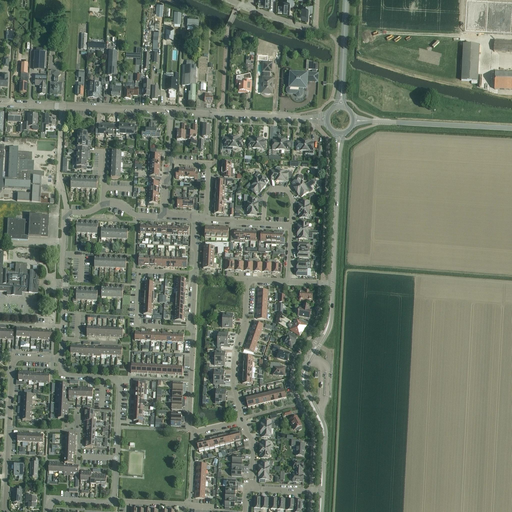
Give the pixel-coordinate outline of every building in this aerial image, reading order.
[(283,1),(283,6),(279,6),(278,12),(288,13),(288,11),(290,11),(290,6),(293,6),(293,0),(287,0),(288,1),(283,1)] [(511,3),(466,1),(465,31),(511,33),(511,3)] [(301,13),(300,19),(307,19),(307,18),(308,18),(309,12),(312,12),(313,5),(307,5),(306,8),(302,8),(302,13),(301,13)] [(199,18),(187,18),(187,25),(198,26),(199,18)] [(511,41),(494,41),(493,51),(511,52),(511,41)] [(463,44),(461,81),(478,81),(480,45),(463,44)] [(45,52),(43,52),(44,49),(36,48),(36,52),(34,52),(33,70),(44,71),(45,52)] [(110,51),(109,70),(109,76),(116,76),(116,70),(117,52),(110,51)] [(183,66),(182,86),(191,86),(191,93),(189,93),(189,102),(195,102),(196,66),(194,66),(194,61),(186,60),(186,66),(183,66)] [(306,61),(306,70),(312,70),(312,74),(316,74),(316,70),(318,71),(318,64),(306,61)] [(21,74),(21,80),(20,81),(20,82),(21,83),(20,83),(20,93),(27,94),(27,84),(29,84),(29,74),(27,74),(28,64),(21,63),(21,74)] [(263,94),(264,94),(265,95),(266,95),(267,95),(268,95),(269,95),(270,95),(270,94),(272,94),(273,79),(270,79),(270,72),(272,72),(272,63),(264,63),(263,72),(264,72),(263,78),(262,94),(263,94)] [(50,83),(50,95),(53,95),(53,96),(57,96),(57,95),(61,95),(62,83),(58,83),(58,77),(60,75),(58,72),(56,72),(56,71),(52,71),(51,71),(51,77),(53,75),(54,77),(54,83),(50,83)] [(494,90),(511,90),(511,72),(495,72),(494,90)] [(291,74),(290,88),(289,88),(288,88),(288,89),(287,89),(287,90),(287,91),(287,92),(287,93),(288,93),(289,93),(289,94),(296,94),(296,95),(297,96),(297,97),(298,97),(299,97),(300,97),(301,97),(301,96),(302,96),(302,95),(302,94),(302,89),(306,89),(306,81),(317,81),(317,74),(316,74),(312,74),(304,73),(304,74),(291,74)] [(238,80),(237,84),(240,84),(240,85),(240,86),(239,86),(239,87),(239,92),(247,92),(251,92),(251,87),(251,82),(250,82),(249,80),(252,79),(250,74),(243,75),(243,77),(238,78),(238,80)] [(46,76),(35,76),(35,86),(39,86),(39,94),(45,95),(46,76)] [(167,78),(166,89),(169,89),(170,89),(170,93),(169,93),(169,100),(176,101),(176,93),(176,89),(177,78),(176,78),(167,78)] [(85,86),(85,91),(88,91),(88,97),(97,98),(97,94),(100,94),(100,83),(89,83),(89,86),(85,86)] [(124,88),(124,99),(130,99),(130,96),(138,96),(138,89),(135,88),(136,84),(125,83),(125,88),(124,88)] [(111,92),(111,93),(111,97),(116,97),(117,98),(118,98),(119,97),(120,97),(120,92),(120,87),(111,87),(110,92),(111,92)] [(152,88),(152,100),(158,100),(158,97),(160,97),(160,92),(158,91),(158,88),(152,88)] [(204,102),(213,103),(213,97),(213,95),(209,95),(209,94),(205,94),(204,102)] [(20,114),(8,113),(7,122),(19,122),(20,114)] [(29,126),(32,126),(33,126),(32,129),(35,131),(36,130),(37,130),(38,130),(38,129),(38,128),(37,126),(36,126),(37,115),(27,114),(27,123),(23,123),(23,130),(28,131),(29,126)] [(40,138),(44,138),(45,127),(48,127),(51,127),(51,126),(55,126),(55,117),(48,116),(48,115),(44,115),(44,124),(41,124),(40,138)] [(104,135),(106,135),(106,124),(102,123),(102,126),(100,126),(100,125),(96,124),(96,125),(95,125),(95,137),(99,137),(99,135),(104,136),(104,135)] [(106,124),(106,135),(107,135),(107,136),(113,136),(112,137),(116,137),(116,124),(113,124),(113,126),(111,126),(111,124),(110,124),(106,124)] [(116,124),(116,137),(121,138),(121,135),(126,135),(126,125),(116,124)] [(176,140),(185,141),(186,132),(186,124),(182,124),(181,131),(177,131),(176,140)] [(126,125),(126,135),(131,135),(131,138),(132,138),(136,138),(137,126),(134,126),(134,125),(126,125)] [(186,132),(185,141),(190,141),(189,145),(197,145),(197,142),(196,142),(196,137),(197,137),(197,125),(193,125),(192,132),(186,132)] [(142,130),(141,137),(144,137),(145,137),(151,138),(152,131),(152,128),(149,128),(148,128),(146,128),(146,130),(145,130),(142,130)] [(152,131),(151,138),(156,138),(157,138),(160,138),(161,131),(158,131),(157,131),(157,129),(154,128),(152,128),(152,131)] [(78,133),(77,141),(85,142),(85,139),(90,139),(88,139),(88,134),(88,131),(78,130),(78,133)] [(233,151),(233,148),(233,137),(228,137),(227,138),(225,138),(225,139),(223,138),(222,142),(222,150),(233,151)] [(233,137),(233,148),(241,148),(242,139),(240,139),(240,138),(233,137)] [(248,149),(257,149),(257,138),(252,138),(252,139),(249,139),(248,149)] [(257,138),(257,149),(265,150),(266,140),(264,140),(264,139),(257,138)] [(77,147),(77,150),(87,151),(88,148),(90,148),(91,148),(91,142),(89,141),(89,139),(90,139),(85,139),(85,142),(77,141),(77,147)] [(272,150),(281,150),(281,141),(281,140),(275,139),(275,141),(273,140),(272,150)] [(281,141),(281,150),(289,151),(290,141),(287,141),(288,140),(281,140),(281,141)] [(297,148),(296,151),(305,151),(305,142),(305,141),(301,141),(301,142),(299,142),(297,142),(297,148)] [(305,142),(305,151),(305,152),(305,154),(313,155),(313,152),(314,152),(314,142),(312,142),(309,142),(309,141),(305,141),(305,142)] [(2,178),(4,145),(0,145),(0,191),(1,192),(2,189),(4,189),(29,191),(29,194),(17,193),(17,201),(40,203),(41,177),(43,177),(44,172),(32,172),(33,162),(31,161),(32,153),(17,152),(18,148),(9,147),(8,178),(2,178)] [(77,153),(76,159),(79,159),(84,160),(84,162),(88,162),(88,160),(90,160),(90,154),(87,154),(87,151),(77,150),(77,153)] [(149,156),(148,160),(160,161),(160,155),(156,155),(156,152),(153,152),(150,152),(150,155),(149,156)] [(76,167),(76,170),(86,170),(86,167),(87,162),(88,162),(84,162),(84,160),(79,159),(76,159),(76,167)] [(222,163),(222,169),(231,169),(231,163),(231,160),(225,160),(225,163),(222,163)] [(272,180),(274,180),(274,181),(280,181),(280,172),(280,167),(277,167),(275,169),(275,172),(272,171),(272,180)] [(179,178),(185,178),(185,169),(179,169),(179,173),(176,173),(176,179),(179,179),(179,178)] [(190,169),(190,178),(194,179),(194,180),(198,180),(198,174),(195,174),(195,169),(190,169)] [(224,177),(230,178),(234,178),(234,174),(233,174),(233,169),(231,169),(222,169),(221,174),(224,174),(224,177)] [(149,176),(149,179),(155,179),(155,177),(159,177),(160,171),(150,171),(150,176),(149,176)] [(280,181),(285,182),(285,180),(288,181),(288,172),(280,172),(280,181)] [(258,173),(255,176),(255,177),(256,178),(257,178),(258,179),(255,183),(262,189),(265,187),(264,186),(265,185),(265,184),(267,182),(260,177),(259,177),(259,176),(260,174),(259,173),(258,173)] [(298,180),(293,183),(294,185),(293,186),(296,191),(304,186),(301,181),(303,180),(303,179),(303,177),(302,176),(300,175),(299,176),(297,177),(297,179),(298,180)] [(149,187),(159,188),(159,182),(155,182),(155,179),(149,179),(149,182),(150,182),(150,183),(149,183),(148,183),(147,184),(147,185),(148,186),(148,187),(149,187)] [(216,182),(216,187),(228,187),(228,179),(219,179),(219,182),(216,182)] [(249,185),(248,187),(250,189),(256,194),(258,193),(258,192),(259,192),(259,191),(260,192),(262,189),(255,183),(253,186),(252,187),(249,185)] [(296,191),(298,194),(299,196),(300,195),(302,197),(308,192),(309,193),(312,191),(309,187),(306,189),(304,186),(296,191)] [(158,204),(158,199),(149,198),(149,203),(147,203),(147,206),(153,207),(154,204),(158,204)] [(177,208),(183,208),(183,199),(178,199),(178,198),(174,198),(174,204),(177,204),(177,208)] [(189,199),(188,209),(193,209),(193,205),(196,205),(197,199),(193,199),(193,200),(189,199)] [(248,199),(248,207),(257,208),(258,202),(256,202),(257,200),(248,199)] [(299,204),(299,206),(299,210),(300,210),(309,210),(309,202),(301,202),(301,204),(299,204)] [(256,216),(256,213),(257,213),(257,211),(257,208),(248,207),(248,215),(256,216)] [(1,231),(1,241),(36,243),(44,243),(45,210),(2,208),(2,217),(37,219),(36,233),(1,231)] [(299,216),(300,216),(300,218),(308,218),(309,210),(300,210),(299,210),(299,216)] [(298,227),(298,231),(299,231),(308,231),(308,223),(300,223),(300,225),(300,226),(299,226),(299,227),(298,227)] [(231,234),(231,242),(234,242),(234,243),(239,243),(240,241),(240,238),(240,236),(240,232),(240,231),(234,231),(234,234),(231,234)] [(298,231),(298,234),(299,234),(299,236),(299,237),(299,239),(307,239),(307,240),(312,240),(312,231),(308,231),(299,231),(298,231)] [(205,247),(215,248),(218,248),(218,254),(222,254),(222,248),(226,248),(229,248),(229,243),(205,243),(205,246),(205,247)] [(26,264),(20,264),(15,264),(15,273),(8,272),(8,270),(2,270),(3,252),(0,251),(0,292),(6,292),(6,296),(21,297),(21,293),(38,294),(38,285),(38,279),(39,272),(26,271),(26,264)] [(181,259),(181,268),(187,269),(186,271),(187,271),(188,271),(189,271),(189,267),(189,262),(187,262),(187,259),(187,257),(183,256),(182,259),(181,259)] [(234,271),(235,258),(230,258),(230,262),(225,262),(225,270),(230,271),(230,272),(233,272),(234,271)] [(235,258),(234,271),(235,271),(235,272),(238,272),(239,271),(243,271),(244,263),(239,262),(239,259),(235,258)] [(244,263),(243,271),(248,272),(249,272),(252,273),(252,272),(253,272),(253,259),(249,259),(249,263),(244,263)] [(253,259),(253,272),(254,273),(256,273),(257,272),(262,272),(262,263),(258,263),(258,260),(253,259)] [(262,263),(262,272),(267,273),(270,274),(271,273),(272,260),(267,260),(267,264),(262,263)] [(272,260),(271,273),(272,273),(272,274),(275,274),(276,273),(281,273),(281,264),(276,264),(276,261),(272,260)] [(76,301),(81,301),(82,294),(83,294),(83,292),(83,287),(80,288),(80,292),(76,291),(76,295),(73,295),(72,302),(76,302),(76,301)] [(309,294),(309,292),(300,291),(300,293),(299,293),(297,294),(297,296),(298,298),(300,298),(300,300),(312,301),(312,294),(309,294)] [(309,306),(303,305),(302,309),(299,308),(299,312),(298,312),(298,313),(299,313),(298,316),(310,319),(311,311),(309,310),(308,309),(309,306)] [(174,316),(174,321),(173,321),(173,324),(181,324),(181,322),(184,322),(184,317),(174,316)] [(290,328),(291,329),(290,330),(300,336),(306,326),(304,325),(306,322),(300,320),(299,321),(297,320),(294,324),(293,324),(291,323),(289,324),(289,325),(289,327),(290,328)] [(255,322),(253,328),(261,331),(263,325),(255,322)] [(253,328),(251,333),(260,336),(261,331),(253,328)] [(283,344),(291,349),(297,341),(296,340),(297,338),(289,332),(287,335),(288,336),(283,344)] [(251,333),(249,338),(258,341),(260,336),(251,333)] [(249,338),(247,344),(256,347),(258,341),(249,338)] [(254,353),(256,347),(247,344),(245,350),(254,353)] [(278,353),(277,358),(287,361),(289,353),(279,350),(280,347),(274,345),(272,351),(278,353)] [(212,359),(215,359),(226,359),(226,356),(225,356),(225,352),(221,352),(221,349),(216,349),(216,351),(215,351),(215,352),(212,352),(212,359)] [(280,364),(270,363),(270,368),(271,368),(273,369),(273,375),(285,376),(285,368),(280,367),(280,364)] [(16,385),(20,385),(23,386),(24,382),(24,372),(19,371),(18,381),(16,381),(16,385)] [(135,384),(135,389),(147,390),(147,385),(145,385),(146,381),(138,381),(138,384),(135,384)] [(143,422),(143,416),(133,416),(133,422),(136,422),(136,425),(144,425),(144,421),(143,422)] [(289,420),(294,430),(296,429),(297,430),(299,431),(301,430),(302,428),(301,426),(302,426),(300,422),(298,419),(297,416),(289,420)] [(261,423),(260,429),(271,429),(274,430),(274,421),(272,421),(262,420),(262,423),(261,423)] [(271,438),(271,429),(260,429),(260,435),(261,435),(261,438),(271,438)] [(233,433),(235,442),(236,442),(236,443),(241,442),(240,441),(241,441),(241,440),(242,440),(241,436),(240,436),(239,431),(233,433)] [(291,444),(291,446),(295,447),(296,448),(296,456),(304,456),(304,452),(304,449),(305,444),(300,444),(297,444),(297,440),(292,440),(291,444)] [(260,444),(259,450),(270,451),(271,442),(261,441),(261,444),(260,444)] [(270,459),(270,451),(259,450),(259,456),(260,456),(260,459),(270,459)] [(30,477),(38,478),(39,463),(40,463),(40,459),(33,459),(33,463),(31,463),(30,477)] [(259,465),(259,471),(269,472),(269,467),(272,467),(272,461),(265,461),(265,463),(261,463),(260,463),(260,465),(259,465)] [(295,469),(295,472),(302,472),(302,469),(303,469),(304,462),(294,462),(293,469),(295,469)] [(14,476),(23,476),(23,468),(25,468),(26,463),(15,463),(14,476)] [(259,471),(258,477),(260,477),(259,480),(269,480),(269,472),(259,471)] [(302,475),(302,472),(295,472),(295,475),(293,475),(293,482),(303,482),(303,475),(302,475)] [(13,502),(13,504),(14,505),(16,505),(17,504),(17,503),(21,503),(21,491),(23,491),(23,488),(17,488),(17,491),(13,491),(13,502)] [(26,495),(26,503),(28,503),(28,508),(35,508),(36,498),(31,497),(31,495),(26,495)] [(295,500),(294,510),(293,511),(301,511),(302,500),(295,500)]
